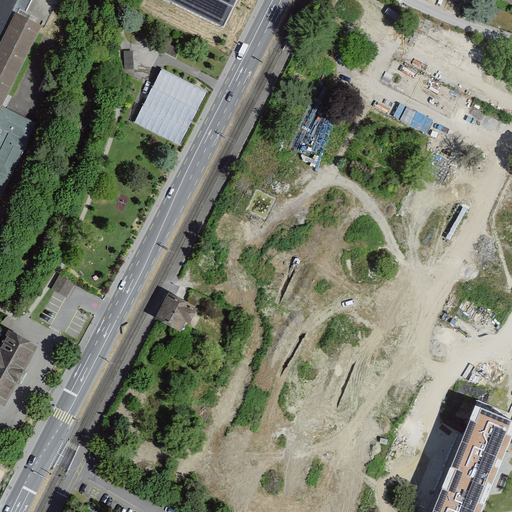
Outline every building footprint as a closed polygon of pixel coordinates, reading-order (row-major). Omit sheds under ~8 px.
[(0,0),(0,197),(36,126),(31,124),(0,108),(7,94),(39,30),(16,18),(19,11),(25,14),(32,0),(0,0)] [(162,0),(224,29),(237,0),(162,0)] [(359,0),(336,0),(332,10),(354,19),(351,26),(379,39),(390,14),(359,0)] [(395,61),(511,110),(511,78),(406,34),(395,61)] [(134,69),(133,51),(132,51),(124,51),(125,70),(134,69)] [(451,114),(460,92),(391,63),(382,85),(451,114)] [(162,69),(152,87),(199,110),(208,92),(162,69)] [(152,87),(143,106),(189,129),(199,110),(152,87)] [(143,106),(134,124),(180,147),(189,129),(143,106)] [(335,119),(312,111),(311,115),(317,117),(313,127),(304,124),(294,153),(321,161),(335,119)] [(426,228),(445,182),(421,172),(402,218),(426,228)] [(61,274),(52,289),(55,290),(68,298),(77,283),(61,274)] [(198,308),(172,294),(160,317),(182,329),(187,319),(191,321),(198,308)] [(44,343),(16,327),(6,345),(0,341),(0,400),(8,405),(44,343)] [(480,511),(511,432),(511,423),(472,408),(431,511),(480,511)]
